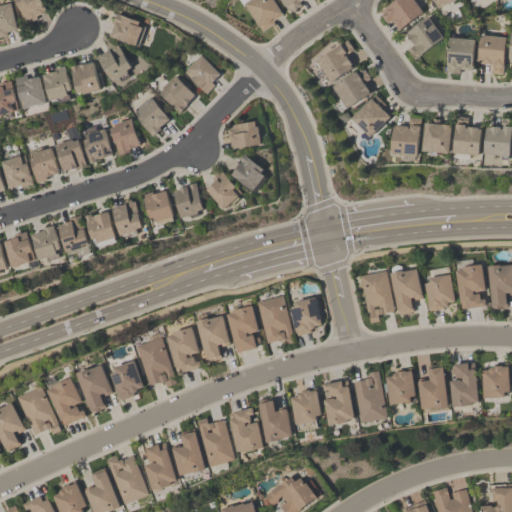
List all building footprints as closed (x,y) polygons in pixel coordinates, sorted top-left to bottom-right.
[(40,0),(45,9),(43,10),(44,11),(24,21),(13,0),(40,0)] [(246,0),(273,0),(282,13),(272,20),(274,22),(262,30),(243,2),(246,0)] [(299,0),(298,1),(301,5),(292,10),(291,9),(288,11),(281,0),(299,0)] [(379,10),(392,0),(414,0),(422,10),(397,28),(390,19),(387,22),(385,20),(384,20),(379,14),(381,13),(379,10)] [(433,0),(436,8),(460,0),(433,0)] [(0,4),(10,1),(17,28),(5,32),(6,34),(0,36),(0,4)] [(141,26),(135,44),(109,35),(114,23),(112,22),(115,12),(138,20),(137,24),(141,26)] [(413,58),(406,48),(412,44),(411,42),(412,42),(406,34),(407,33),(406,30),(427,15),(442,36),(413,58)] [(501,73),(490,72),(490,63),(488,63),(488,62),(479,61),(479,60),(476,59),(478,33),(505,36),(501,73)] [(473,38),(471,69),(459,68),(458,72),(448,71),(448,70),(445,70),(447,36),(473,38)] [(331,81),(321,66),(317,68),(314,63),(318,60),(316,58),(347,38),(353,48),(346,53),(352,63),(351,64),(353,66),(331,81)] [(112,80),(97,57),(99,56),(98,55),(103,52),(102,50),(112,43),(114,46),(116,44),(131,66),(126,69),(127,71),(128,74),(122,78),(121,75),(117,77),(118,78),(115,80),(114,79),(112,80)] [(205,93),(183,71),(201,54),(219,72),(211,81),(214,84),(205,93)] [(100,88),(83,93),(82,90),(77,92),(70,65),(80,62),(80,63),(87,61),(87,62),(93,61),(100,88)] [(49,99),(43,73),(53,70),(53,68),(64,65),(71,88),(66,89),(67,94),(49,99)] [(333,85),(361,66),(363,70),(365,68),(369,75),(369,76),(370,78),(366,80),(372,90),(347,107),(333,85)] [(22,107),(38,102),(38,104),(43,102),(43,101),(45,101),(38,75),(27,78),(26,74),(14,77),(22,107)] [(159,92),(163,88),(162,86),(174,74),(195,94),(183,105),(184,106),(179,112),(159,92)] [(17,108),(2,112),(2,113),(0,113),(0,81),(5,80),(5,81),(10,79),(17,108)] [(375,93),(385,104),(382,107),(391,115),(370,135),(351,116),(375,93)] [(137,116),(140,113),(136,108),(150,96),(168,118),(159,126),(160,128),(152,135),(137,116)] [(480,127),(478,153),(453,151),(456,115),(468,115),(467,125),(478,126),(478,127),(480,127)] [(418,154),(391,152),(393,124),(396,124),(396,123),(408,124),(408,116),(420,117),(418,154)] [(511,117),(508,154),(506,154),(506,158),(501,157),(501,153),(482,152),(485,124),(499,125),(500,116),(511,117)] [(139,144),(128,148),(129,151),(118,155),(109,127),(114,125),(114,123),(130,117),(139,144)] [(448,151),(436,150),(436,154),(430,154),(430,150),(422,149),(425,121),(431,122),(432,117),(439,118),(439,122),(451,123),(448,151)] [(260,142),(233,147),(232,146),(231,146),(230,137),(228,137),(226,125),(254,120),(255,126),(257,125),(260,142)] [(111,153),(95,158),(96,161),(90,162),(82,139),(87,138),(84,131),(95,127),(96,130),(103,128),(111,153)] [(85,165),(74,168),(74,167),(62,170),(54,143),(71,138),(72,140),(77,139),(85,165)] [(57,172),(45,176),(46,179),(36,182),(29,158),(33,156),(32,152),(33,152),(32,149),(41,146),(42,149),(50,147),(57,172)] [(32,183),(20,187),(19,183),(8,187),(0,160),(23,153),(32,183)] [(255,190),(253,188),(252,190),(231,173),(239,163),(238,162),(240,159),(239,159),(244,153),(263,168),(261,171),(264,174),(265,173),(268,175),(255,190)] [(241,192),(237,195),(239,197),(232,204),(230,202),(228,203),(229,204),(226,207),(225,207),(224,208),(205,187),(214,180),(211,177),(217,172),(217,173),(221,170),(241,192)] [(203,208),(198,209),(198,211),(198,212),(198,214),(191,216),(190,214),(181,217),(173,190),(179,188),(179,187),(187,185),(186,184),(195,181),(203,208)] [(173,215),(155,220),(154,216),(149,217),(142,193),(152,190),(153,193),(165,189),(173,215)] [(112,208),(114,207),(114,206),(123,203),(123,201),(130,199),(131,201),(134,200),(142,226),(136,227),(137,229),(136,230),(137,232),(130,235),(129,232),(120,234),(112,208)] [(91,238),(84,215),(91,213),(92,216),(94,215),(93,214),(108,210),(115,236),(114,236),(116,242),(100,247),(98,241),(97,242),(96,237),(91,238)] [(66,251),(58,224),(63,223),(62,222),(68,220),(68,218),(80,214),(88,242),(82,244),(82,246),(66,251)] [(39,259),(30,233),(43,229),(42,227),(53,224),(60,247),(55,249),(56,251),(58,251),(59,256),(48,260),(47,256),(39,259)] [(3,240),(14,236),(13,233),(20,231),(20,232),(25,230),(34,259),(18,264),(19,265),(13,266),(13,265),(11,266),(3,240)] [(0,272),(9,269),(0,240),(0,272)] [(460,307),(455,269),(461,268),(461,266),(481,263),(484,289),(474,290),(474,289),(472,289),(472,293),(479,292),(480,298),(484,297),(485,304),(466,307),(466,306),(460,307)] [(487,264),(498,263),(498,264),(511,263),(511,293),(508,294),(507,291),(504,291),(506,306),(492,308),(487,264)] [(398,313),(389,271),(401,269),(401,270),(416,267),(422,297),(413,299),(413,296),(410,296),(413,310),(398,313)] [(393,310),(377,314),(378,320),(369,322),(359,275),(384,269),(393,310)] [(445,307),(429,310),(424,282),(429,281),(428,277),(449,273),(454,300),(447,301),(447,303),(447,305),(446,306),(445,307)] [(293,341),(286,343),(284,338),(278,340),(277,339),(266,342),(256,301),(282,295),(293,341)] [(309,328),(310,331),(296,335),(290,306),(295,305),(294,301),(314,296),(321,323),(314,324),(313,327),(311,328),(309,328)] [(226,313),(232,311),(232,309),(251,304),(257,330),(248,332),(247,331),(245,332),(246,335),(252,334),(253,338),(258,336),(259,342),(255,343),(256,346),(236,351),(226,313)] [(206,361),(196,319),(207,317),(207,318),(222,314),(229,343),(221,345),(220,343),(217,343),(221,358),(206,361)] [(172,331),(191,326),(198,351),(188,354),(188,352),(185,353),(187,357),(193,355),(194,361),(199,360),(200,366),(182,371),(180,365),(175,366),(166,335),(173,333),(172,331)] [(148,385),(136,345),(161,337),(176,383),(165,386),(164,381),(159,382),(159,381),(148,385)] [(132,392),(133,395),(120,399),(110,373),(115,371),(113,366),(133,359),(143,386),(137,388),(136,389),(135,391),(133,392),(132,392)] [(478,400),(472,401),(473,403),(453,405),(450,379),(459,378),(459,380),(462,379),(462,376),(455,377),(455,373),(450,373),(450,368),(454,367),(454,363),(467,361),(467,362),(474,361),(478,400)] [(101,363),(112,392),(104,395),(103,392),(100,393),(105,406),(91,412),(75,372),(86,367),(87,369),(101,363)] [(442,363),(448,405),(436,407),(436,405),(422,407),(417,378),(429,376),(427,365),(442,363)] [(493,366),(493,365),(501,364),(501,365),(508,365),(509,390),(504,390),(505,395),(483,396),(482,369),(488,368),(489,367),(490,366),(492,365),(493,366)] [(396,371),(396,370),(405,369),(405,370),(411,369),(415,394),(410,395),(410,400),(389,403),(385,376),(391,375),(393,372),(396,371)] [(377,370),(386,417),(361,422),(353,381),(364,379),(363,378),(368,377),(367,372),(377,370)] [(69,404),(71,408),(76,405),(79,411),(83,409),(86,415),(63,425),(47,389),(53,386),(52,384),(70,376),(81,400),(71,405),(71,403),(69,404)] [(323,383),(341,380),(347,379),(354,417),(347,418),(348,420),(328,424),(324,399),(333,397),(333,398),(336,397),(336,393),(329,394),(328,388),(324,389),(323,383)] [(16,396),(41,385),(58,423),(57,423),(60,430),(51,433),(49,427),(34,434),(16,396)] [(302,391),(302,390),(309,388),(309,390),(316,389),(321,414),(316,415),(317,419),(315,419),(317,427),(298,430),(291,396),(298,395),(298,394),(299,392),(300,391),(302,391)] [(275,410),(278,410),(278,408),(287,407),(292,435),(279,437),(279,439),(266,442),(258,399),(272,396),(275,410)] [(25,429),(18,432),(17,430),(16,430),(16,429),(13,431),(20,444),(10,449),(8,446),(5,448),(0,438),(0,407),(11,402),(25,429)] [(237,450),(228,412),(252,407),(254,413),(249,414),(251,420),(245,421),(245,425),(247,424),(247,423),(257,421),(263,446),(244,451),(244,449),(237,450)] [(235,458),(209,466),(198,427),(199,426),(197,419),(205,416),(207,423),(223,418),(235,458)] [(205,468),(194,472),(194,470),(180,474),(171,445),(181,443),(181,445),(183,445),(179,432),(194,428),(205,468)] [(176,479),(170,481),(171,483),(152,489),(144,464),(153,461),(154,462),(156,461),(155,458),(149,460),(145,447),(158,443),(164,441),(176,479)] [(106,459),(115,455),(117,460),(121,458),(122,459),(132,454),(149,494),(124,504),(106,459)] [(95,483),(90,472),(104,467),(120,506),(109,510),(108,509),(101,511),(93,511),(84,488),(95,483)] [(293,511),(283,511),(279,505),(286,500),(281,495),(276,498),(277,500),(271,505),(263,494),(290,475),(294,480),(300,476),(316,496),(293,511)] [(62,488),(62,486),(69,483),(69,485),(75,482),(86,505),(81,507),(83,511),(80,511),(60,511),(52,495),(59,492),(59,491),(59,489),(61,488),(62,488)] [(471,511),(437,511),(432,490),(445,486),(448,498),(452,497),(451,492),(465,488),(471,511)] [(497,504),(497,499),(491,499),(491,487),(511,486),(511,511),(480,511),(480,505),(491,504),(491,506),(495,506),(495,505),(497,504)] [(38,511),(35,511),(31,511),(29,507),(25,509),(23,503),(40,495),(40,496),(46,493),(54,511),(38,511)] [(424,499),(428,511),(401,511),(400,508),(424,499)] [(220,511),(219,508),(232,504),(232,505),(242,502),(243,503),(251,501),(254,511),(220,511)]
